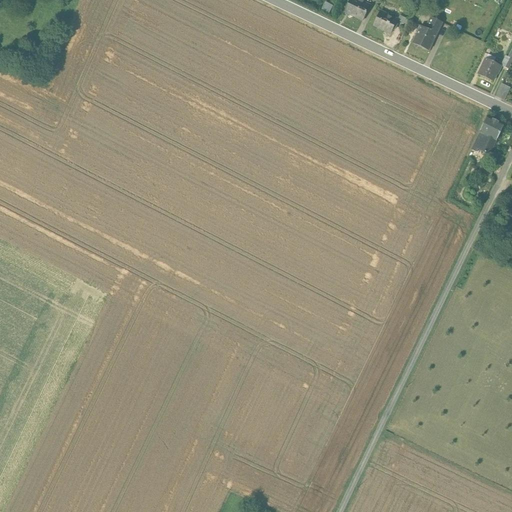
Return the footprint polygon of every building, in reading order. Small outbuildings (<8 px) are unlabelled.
[(364,0),(363,0),(350,0),(345,12),(362,20),(369,7),(363,4),(364,0)] [(326,1),(322,9),(329,13),(333,5),(326,1)] [(386,18),(378,14),(373,26),(391,34),(397,20),(387,16),(386,18)] [(425,28),(421,26),(412,44),(414,45),(415,48),(419,47),(428,51),(441,24),(430,18),(425,28)] [(509,68),(511,62),(511,59),(508,57),(506,56),(502,65),(509,68)] [(501,66),(486,59),(478,75),(493,82),(496,75),(497,75),(501,66)] [(505,99),(510,87),(501,84),(496,95),(505,99)] [(504,126),(487,118),(480,134),(496,142),(504,126)] [(496,142),(480,134),(472,151),(478,154),(479,152),(490,157),(496,142)] [(494,173),(483,166),(479,172),(491,178),(494,173)]
